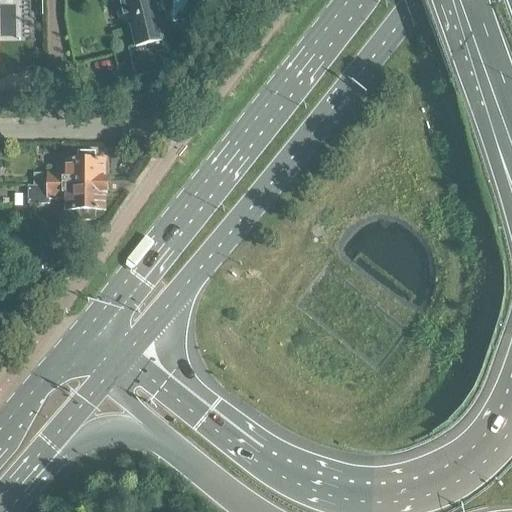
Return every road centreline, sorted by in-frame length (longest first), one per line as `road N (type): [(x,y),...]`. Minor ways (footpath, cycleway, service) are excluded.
road 1 (motorway): [(511,408),(487,440),(423,483),(378,493),(337,488),(292,472),(133,344)]
road 2 (primary): [(133,344),(417,0)]
road 3 (primary): [(347,0),(87,330)]
road 4 (residential): [(0,128),(56,127),(54,0)]
road 5 (motorway): [(50,445),(115,426),(189,454)]
road 6 (primary): [(87,330),(0,432)]
road 7 (motorway): [(465,0),(511,124)]
